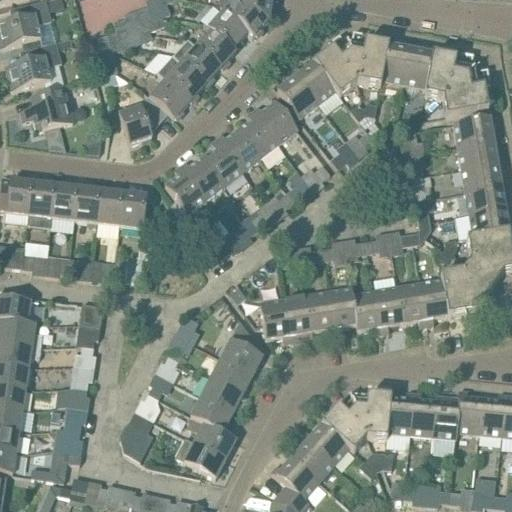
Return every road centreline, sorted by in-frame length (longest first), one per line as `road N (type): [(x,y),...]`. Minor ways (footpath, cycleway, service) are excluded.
road 1 (residential): [(0,159),(146,176),(304,28)]
road 2 (residential): [(511,364),(310,377),(231,511)]
road 3 (residential): [(304,28),(336,3),(511,19)]
